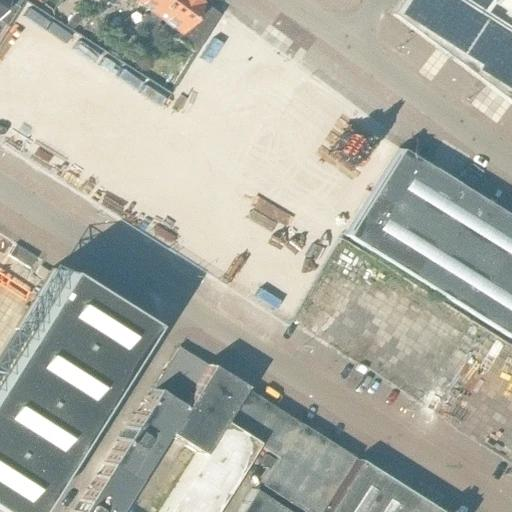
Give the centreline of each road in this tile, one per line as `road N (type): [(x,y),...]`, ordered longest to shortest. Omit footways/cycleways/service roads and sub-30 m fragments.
road 1 (unclassified): [(511,511),(175,301)]
road 2 (unclassified): [(47,511),(175,301)]
road 3 (unclassified): [(175,301),(0,189)]
road 4 (unclassified): [(511,160),(348,53)]
